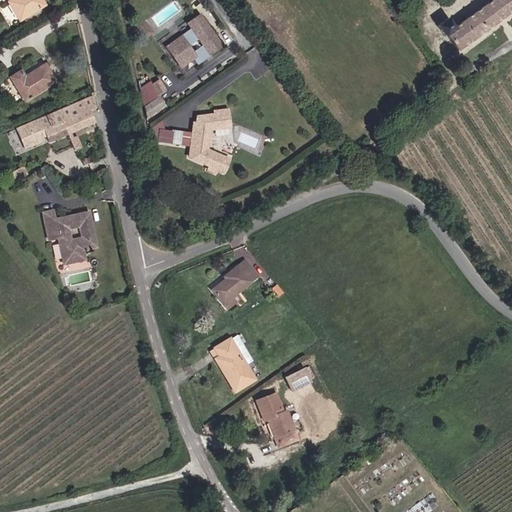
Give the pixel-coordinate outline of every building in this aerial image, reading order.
[(21,21),(40,10),(33,0),(13,0),(14,1),(11,3),(21,21)] [(511,0),(494,0),(455,32),(447,21),(437,29),(446,39),(448,37),(461,53),(511,12),(511,0)] [(206,56),(209,54),(210,55),(222,47),(200,16),(188,24),(193,30),(167,48),(181,67),(194,58),(198,63),(207,57),(206,56)] [(138,27),(143,23),(140,18),(134,23),(138,27)] [(151,33),(143,23),(138,27),(145,38),(151,33)] [(8,78),(22,103),(54,83),(44,65),(22,78),(19,72),(8,78)] [(163,88),(156,78),(149,83),(156,93),(163,88)] [(148,115),(164,103),(158,95),(145,105),(148,115)] [(95,108),(89,98),(59,111),(68,134),(95,123),(89,111),(95,108)] [(59,111),(17,129),(26,149),(43,141),(41,137),(45,135),(48,142),(68,134),(59,111)] [(225,127),(222,112),(211,115),(211,118),(193,122),(192,133),(160,128),(159,142),(190,146),(189,158),(208,165),(207,168),(214,171),(215,167),(222,170),(226,159),(204,148),(206,144),(207,139),(205,135),(205,132),(213,130),(213,131),(216,131),(216,129),(225,127)] [(96,238),(89,210),(55,217),(53,208),(43,211),(49,237),(58,235),(64,260),(85,255),(82,241),(96,238)] [(238,295),(258,280),(245,262),(225,278),(227,280),(213,291),(230,310),(242,301),(238,295)] [(287,296),(279,287),(271,293),(277,300),(287,296)] [(257,381),(234,340),(214,351),(237,392),(257,381)] [(309,387),(302,374),(286,383),(293,396),(309,387)] [(280,448),(297,442),(287,415),(283,415),(275,396),(259,402),(266,422),(270,421),(280,448)]
